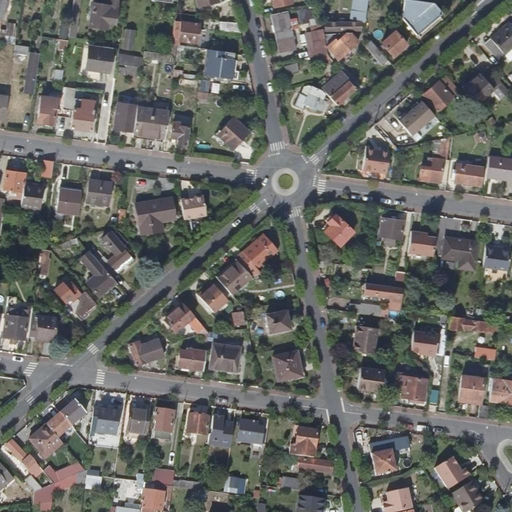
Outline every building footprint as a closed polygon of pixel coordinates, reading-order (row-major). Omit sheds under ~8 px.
[(75,38),(80,0),(73,0),(68,37),(75,38)] [(116,24),(119,0),(102,0),(102,4),(93,3),(89,26),(107,28),(108,23),(116,24)] [(291,0),(273,0),(275,8),(293,5),(291,0)] [(365,23),(367,0),(353,0),(350,23),(344,22),(340,22),(325,22),(325,31),(339,31),(340,30),(361,30),(361,23),(365,23)] [(443,13),(434,3),(411,0),(404,0),(403,18),(417,35),(443,13)] [(313,8),(299,8),(299,24),(314,24),(313,8)] [(62,23),(63,12),(52,11),(51,22),(62,23)] [(292,36),(287,12),(272,14),(278,39),(292,36)] [(179,40),(182,22),(175,21),(171,44),(173,45),(178,45),(179,40)] [(201,35),(202,30),(199,29),(199,25),(182,22),(179,40),(197,43),(198,35),(201,35)] [(240,32),(238,23),(221,22),(220,31),(240,32)] [(511,47),(511,26),(509,23),(508,23),(485,43),(498,59),(504,55),(511,47)] [(154,42),(155,30),(149,29),(148,37),(146,51),(151,52),(153,42),(154,42)] [(134,40),(135,31),(127,30),(126,38),(134,40)] [(324,35),(323,30),(312,32),(317,56),(321,55),(327,53),(325,41),(324,35)] [(406,44),(395,31),(382,43),(393,56),(406,44)] [(341,58),(359,42),(350,32),(334,34),(336,40),(336,41),(330,46),(332,48),(330,50),(337,58),(339,56),(341,58)] [(132,50),(134,40),(126,38),(124,49),(132,50)] [(67,49),(68,41),(60,40),(59,48),(67,49)] [(388,61),(372,40),(365,46),(382,66),(388,61)] [(27,54),(28,47),(15,45),(14,52),(27,54)] [(108,73),(112,49),(88,45),(85,69),(108,73)] [(234,62),(234,60),(233,60),(234,53),(209,49),(205,77),(232,81),(232,79),(233,72),(234,62)] [(168,62),(169,55),(151,52),(146,51),(145,51),(144,57),(162,60),(162,61),(168,62)] [(32,94),(38,54),(31,53),(29,62),(29,64),(24,93),(32,94)] [(333,60),(327,53),(321,55),(322,60),(327,66),(333,60)] [(142,68),(143,59),(118,55),(117,64),(142,68)] [(499,100),(509,91),(488,67),(464,88),(476,103),(491,90),(499,100)] [(355,88),(349,81),(350,80),(343,71),(323,89),(336,105),(355,88)] [(452,97),(459,90),(446,75),(422,95),(437,112),(453,98),(452,97)] [(323,99),(325,94),(321,90),(311,86),(306,96),(299,93),(293,106),(301,109),(304,103),(323,111),(327,101),(323,99)] [(306,96),(311,86),(301,88),(299,93),(306,96)] [(91,131),(95,101),(89,100),(89,98),(86,97),(86,100),(74,98),(75,89),(67,88),(64,109),(73,110),(71,128),(91,131)] [(52,124),(55,108),(58,109),(60,98),(41,95),(38,118),(44,119),(43,123),(45,125),(49,126),(51,124),(52,124)] [(434,115),(421,101),(397,123),(410,137),(434,115)] [(133,131),(137,107),(137,105),(117,103),(114,129),(133,131)] [(159,138),(163,111),(137,107),(133,131),(133,134),(159,138)] [(164,138),(168,111),(163,111),(159,138),(164,138)] [(233,149),(248,132),(233,117),(224,127),(226,130),(220,137),(233,149)] [(188,133),(189,127),(180,126),(181,123),(173,122),(170,138),(179,139),(178,144),(186,145),(186,144),(189,144),(191,134),(188,133)] [(446,158),(449,136),(441,138),(440,141),(438,157),(446,158)] [(434,140),(432,156),(438,157),(440,141),(434,140)] [(385,172),(389,151),(365,147),(361,168),(385,172)] [(446,182),(449,159),(446,158),(438,157),(432,156),(431,166),(421,165),(419,179),(446,182)] [(511,180),(511,171),(511,159),(488,156),(486,176),(511,180)] [(51,176),(53,162),(44,161),(42,174),(51,176)] [(479,185),(482,167),(456,163),(454,181),(479,185)] [(22,192),(25,173),(6,171),(4,189),(9,190),(9,195),(14,196),(14,191),(22,192)] [(108,205),(111,183),(89,180),(86,203),(108,205)] [(78,215),(81,191),(59,189),(56,212),(78,215)] [(134,200),(139,234),(164,231),(163,221),(176,219),(173,195),(134,200)] [(204,215),(201,196),(180,199),(184,219),(204,215)] [(354,232),(335,214),(327,222),(330,225),(325,231),(340,246),(354,232)] [(400,239),(403,220),(382,217),(380,236),(386,237),(385,243),(393,244),(394,238),(400,239)] [(433,255),(436,236),(421,235),(421,232),(411,230),(408,251),(433,255)] [(125,246),(121,241),(123,239),(118,234),(114,237),(110,232),(102,239),(116,255),(102,267),(109,275),(130,256),(123,249),(124,248),(123,247),(125,246)] [(249,275),(276,251),(263,236),(242,254),(244,256),(237,261),(238,262),(249,275)] [(458,261),(461,239),(443,237),(440,258),(458,261)] [(472,270),(477,242),(461,239),(458,261),(457,268),(472,270)] [(72,248),(70,241),(60,245),(62,251),(72,248)] [(507,268),(510,247),(500,246),(499,248),(494,248),(486,246),(483,265),(507,268)] [(98,297),(116,282),(109,275),(102,267),(89,251),(80,259),(95,275),(86,283),(98,297)] [(231,295),(251,277),(249,275),(238,262),(218,279),(231,295)] [(403,287),(405,271),(395,270),(393,286),(403,287)] [(52,286),(42,274),(37,273),(36,279),(46,291),(52,286)] [(81,294),(68,278),(55,289),(66,303),(70,299),(72,301),(81,294)] [(197,295),(198,296),(213,284),(212,282),(197,295)] [(400,305),(403,287),(393,286),(371,283),(366,282),(364,293),(391,298),(390,303),(400,305)] [(227,300),(213,284),(198,296),(212,312),(227,300)] [(88,314),(97,306),(93,300),(76,314),(81,321),(88,315),(88,314)] [(176,332),(195,316),(184,304),(165,319),(176,332)] [(360,313),(361,305),(351,304),(350,312),(360,313)] [(380,316),(381,307),(361,304),(361,305),(360,313),(380,316)] [(57,318),(58,311),(45,309),(44,316),(57,318)] [(247,324),(244,310),(234,312),(236,326),(247,324)] [(289,328),(285,310),(266,314),(270,332),(289,328)] [(25,339),(28,317),(6,314),(3,336),(25,339)] [(53,340),(57,318),(44,316),(38,315),(37,317),(31,315),(28,335),(34,336),(34,337),(53,340)] [(486,332),(487,323),(463,319),(463,317),(450,315),(448,328),(461,330),(462,328),(486,332)] [(371,338),(372,327),(356,325),(353,350),(374,353),(376,339),(371,338)] [(436,355),(439,334),(414,331),(411,351),(424,352),(424,353),(436,355)] [(164,355),(156,334),(129,344),(137,365),(164,355)] [(238,371),(242,346),(214,342),(211,367),(238,371)] [(476,346),(475,357),(496,358),(496,346),(476,346)] [(203,369),(206,350),(188,348),(188,350),(181,349),(179,366),(203,369)] [(301,376),(296,352),(273,357),(278,381),(301,376)] [(382,392),(385,371),(360,367),(358,389),(382,392)] [(423,400),(426,379),(420,378),(420,376),(413,375),(412,377),(405,376),(402,397),(423,400)] [(480,401),(483,378),(461,375),(458,398),(462,398),(462,401),(469,402),(470,399),(480,401)] [(511,403),(511,380),(492,378),(489,396),(499,397),(498,402),(511,403)] [(71,425),(85,413),(74,401),(60,413),(71,425)] [(486,419),(488,405),(480,404),(478,418),(486,419)] [(95,432),(99,409),(94,409),(90,432),(95,432)] [(115,435),(119,411),(99,409),(95,432),(115,435)] [(170,433),(173,412),(155,409),(154,419),(157,420),(155,430),(170,433)] [(145,434),(148,413),(129,410),(126,431),(145,434)] [(71,425),(60,413),(46,425),(57,437),(71,425)] [(206,436),(209,417),(189,415),(186,433),(206,436)] [(221,436),(224,418),(213,416),(211,435),(221,436)] [(261,444),(264,428),(258,427),(258,423),(241,421),(238,441),(261,444)] [(46,425),(29,439),(45,458),(62,444),(57,437),(46,425)] [(313,458),(317,431),(298,429),(295,446),(291,446),(290,454),(313,458)] [(169,440),(170,433),(155,430),(154,438),(169,440)] [(144,440),(145,434),(126,431),(125,437),(144,440)] [(40,467),(30,456),(28,457),(12,440),(6,445),(28,468),(28,467),(33,473),(40,467)] [(395,470),(389,441),(370,445),(376,475),(395,470)] [(331,473),(332,463),(292,457),(291,467),(331,473)] [(469,476),(465,469),(463,470),(461,472),(457,466),(452,457),(435,468),(448,489),(469,476)] [(54,483),(85,470),(78,463),(56,472),(51,466),(44,471),(54,483)] [(0,490),(13,479),(0,464),(0,490)] [(54,483),(53,492),(76,482),(76,484),(85,485),(86,476),(87,469),(85,470),(54,483)] [(172,487),(174,475),(160,472),(159,476),(155,475),(154,480),(153,485),(162,486),(172,487)] [(137,482),(144,483),(144,479),(145,475),(136,474),(135,482),(137,482)] [(41,488),(30,475),(24,480),(34,491),(40,489),(41,488)] [(100,488),(102,478),(86,476),(85,485),(85,486),(100,488)] [(241,480),(226,477),(224,492),(239,494),(241,480)] [(304,492),(305,481),(283,478),(281,488),(304,492)] [(484,501),(472,481),(452,494),(460,507),(455,510),(454,511),(470,511),(484,501)] [(41,488),(40,489),(38,505),(40,505),(52,503),(53,492),(54,483),(41,488)] [(399,511),(412,509),(406,489),(386,494),(388,502),(389,505),(382,507),(383,511),(399,511)] [(161,510),(164,494),(144,491),(141,511),(150,511),(152,511),(153,509),(161,510)] [(321,511),(323,500),(305,497),(303,511),(321,511)] [(254,511),(255,504),(232,501),(231,509),(254,511)] [(52,503),(40,505),(40,510),(51,511),(52,503)]
